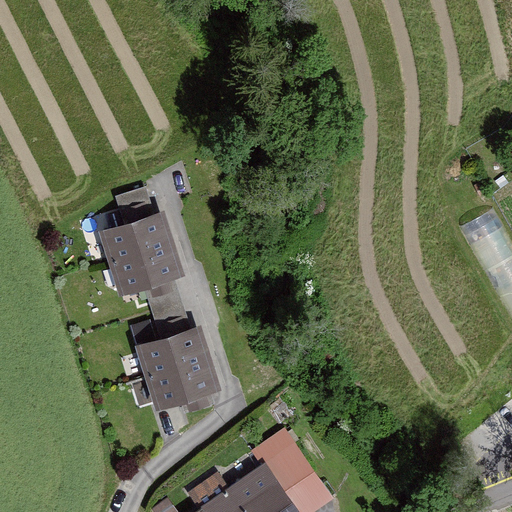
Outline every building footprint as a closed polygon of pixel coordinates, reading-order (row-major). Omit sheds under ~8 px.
[(463,221),(511,315),(511,239),(494,205),(463,221)] [(163,208),(98,229),(119,294),(184,273),(163,208)] [(196,321),(132,343),(154,407),(218,385),(196,321)] [(253,449),(260,459),(267,454),(292,488),(318,470),(286,425),(253,449)] [(196,503),(184,511),(308,511),(292,488),(267,454),(260,459),(228,483),(196,503)] [(187,490),(196,503),(228,483),(219,469),(187,490)]
